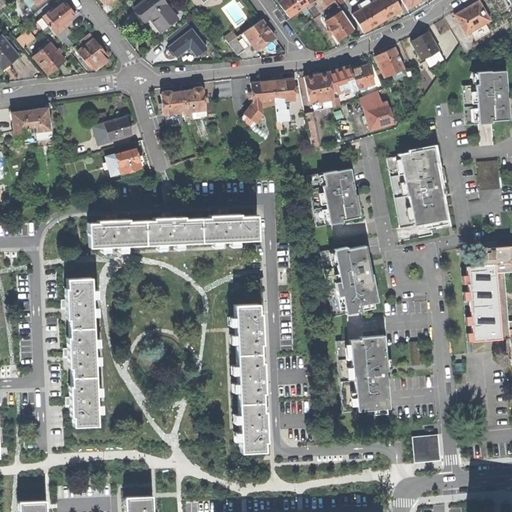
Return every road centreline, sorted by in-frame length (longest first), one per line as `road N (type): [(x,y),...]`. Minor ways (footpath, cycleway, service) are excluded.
road 1 (residential): [(407,489),(386,449),(277,446),(265,199),(63,211),(37,240)]
road 2 (residential): [(427,277),(436,299),(452,480)]
road 3 (residential): [(37,240),(37,375),(0,383)]
road 4 (residential): [(424,259),(464,232),(443,119)]
road 5 (residential): [(302,64),(393,36),(447,0)]
road 6 (residential): [(146,79),(302,64)]
road 7 (residential): [(0,97),(132,80)]
road 8 (residential): [(399,264),(367,139)]
